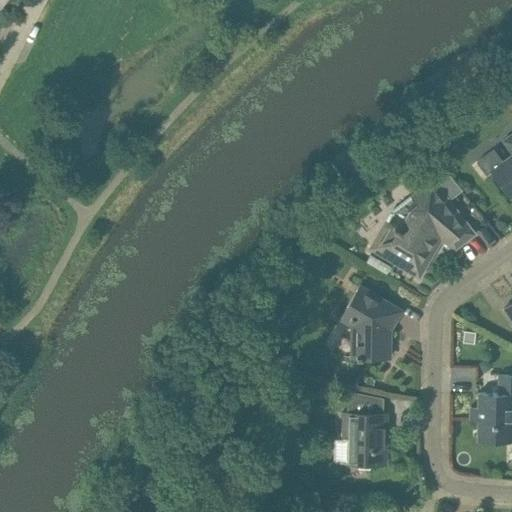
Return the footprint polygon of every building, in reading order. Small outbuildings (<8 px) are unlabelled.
[(511,131),(501,140),(511,153),(502,160),(493,148),(476,161),(486,174),(490,171),(510,197),(511,195),(511,131)] [(446,170),(432,181),(392,211),(372,247),(418,274),(432,249),(429,247),(441,238),(455,246),(472,232),(447,200),(462,190),(446,170)] [(400,310),(390,304),(358,284),(337,318),(349,325),(349,358),(362,358),(362,356),(389,357),(389,328),(400,310)] [(511,374),(498,374),(498,392),(478,392),(477,406),(469,406),(469,419),(477,419),(477,440),(511,440),(511,404),(511,374)] [(387,413),(365,412),(365,399),(347,395),(347,412),(343,412),(342,462),(386,463),(386,436),(383,436),(383,424),(379,424),(379,415),(387,415),(387,413)]
